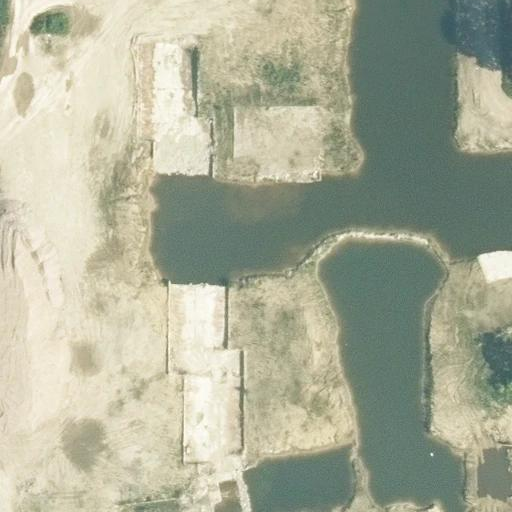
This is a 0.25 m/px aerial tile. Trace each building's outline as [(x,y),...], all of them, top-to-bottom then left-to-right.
[(511,0),(478,0),(479,6),(510,4),(511,0),(511,21),(492,23),(495,67),(475,68),(484,188),(511,186),(511,0)] [(415,271),(344,277),(345,296),(347,296),(358,448),(427,442),(415,288),(416,288),(415,271)] [(499,293),(485,294),(487,317),(511,314),(511,273),(497,275),(499,293)] [(511,326),(463,327),(464,363),(511,362),(511,326)] [(511,380),(499,381),(501,405),(511,403),(511,380)] [(511,403),(501,405),(503,428),(511,426),(511,403)] [(511,426),(503,428),(505,450),(511,449),(511,426)]
